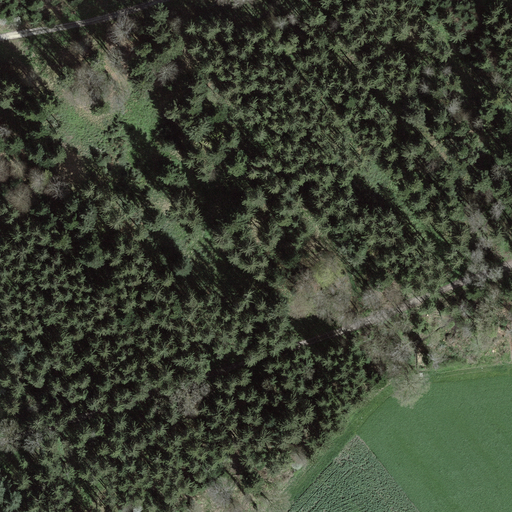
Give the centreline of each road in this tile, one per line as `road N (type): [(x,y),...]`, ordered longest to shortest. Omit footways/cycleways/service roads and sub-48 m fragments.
road 1 (track): [(0,445),(362,329),(511,264)]
road 2 (track): [(0,42),(159,0)]
